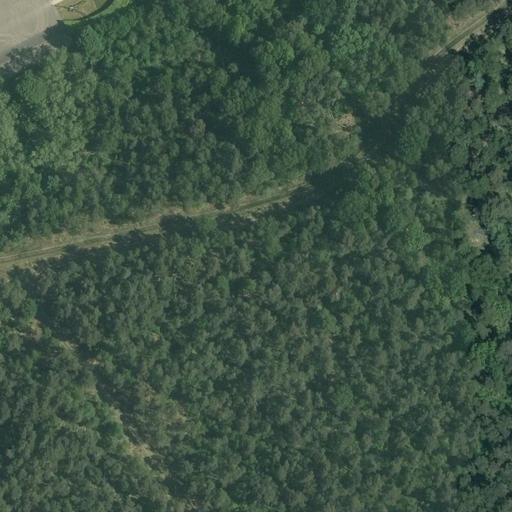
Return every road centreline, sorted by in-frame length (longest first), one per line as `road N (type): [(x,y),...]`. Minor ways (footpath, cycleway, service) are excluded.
road 1 (track): [(21,276),(294,205),(355,169),(376,144),(445,197),(511,201)]
road 2 (track): [(0,285),(21,276),(189,511)]
road 3 (track): [(376,144),(420,89),(511,12)]
